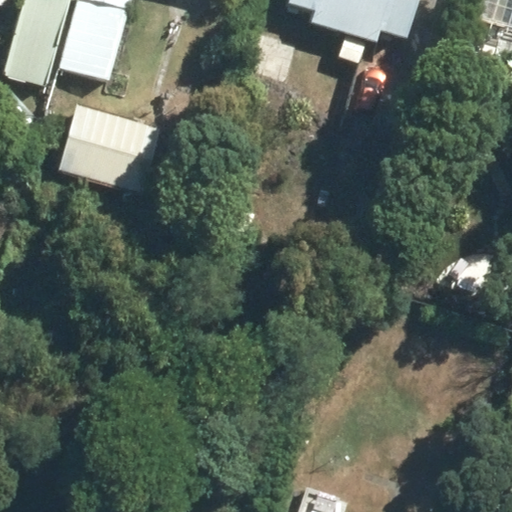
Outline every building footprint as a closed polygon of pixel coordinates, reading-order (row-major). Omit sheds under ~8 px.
[(57,67),(75,0),(26,0),(5,78),(50,89),(57,67)] [(75,0),(57,67),(109,82),(131,0),(75,0)] [(412,0),(296,0),(295,6),(319,13),(315,28),(366,42),(370,30),(402,39),(412,0)] [(511,0),(488,0),(480,29),(511,38),(511,0)] [(415,77),(361,63),(341,135),(396,149),(415,77)] [(81,115),(60,178),(137,202),(156,139),(81,115)] [(347,348),(333,396),(376,408),(389,359),(347,348)]
